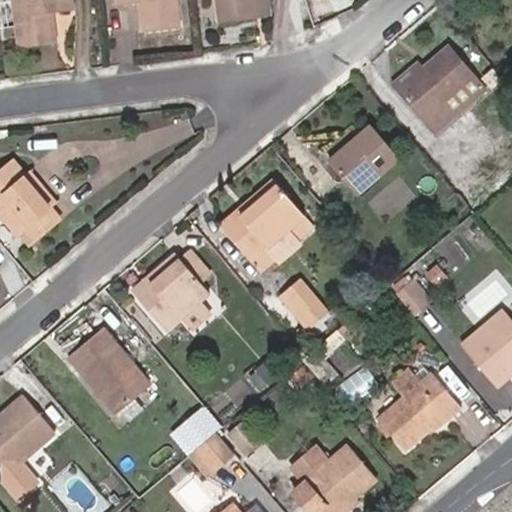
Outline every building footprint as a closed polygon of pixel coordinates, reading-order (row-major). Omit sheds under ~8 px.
[(20,0),(24,39),(59,35),(56,7),(77,4),(76,0),(20,0)] [(181,0),(145,0),(150,25),(185,21),(181,0)] [(259,0),(222,0),(224,17),(260,12),(259,0)] [(280,9),(279,0),(259,0),(260,12),(280,9)] [(455,44),(430,64),(405,86),(431,116),(434,116),(444,127),(466,108),(456,97),(481,75),(455,44)] [(405,86),(430,64),(424,58),(400,78),(405,86)] [(491,86),(481,75),(456,97),(466,108),(491,86)] [(378,123),(337,158),(362,189),(404,155),(378,123)] [(64,218),(55,207),(29,177),(32,175),(18,157),(0,172),(0,201),(25,231),(32,226),(42,238),(64,218)] [(457,185),(479,209),(507,183),(485,160),(457,185)] [(37,171),(32,175),(29,177),(55,207),(62,200),(37,171)] [(227,222),(232,228),(286,186),(280,180),(227,222)] [(286,186),(232,228),(255,256),(292,229),(300,237),(316,223),(286,186)] [(407,240),(389,218),(378,227),(396,249),(407,240)] [(198,249),(188,257),(208,281),(218,273),(198,249)] [(215,290),(208,281),(188,257),(182,252),(151,277),(156,283),(143,294),(170,325),(215,290)] [(417,276),(435,297),(441,292),(424,271),(417,276)] [(435,297),(417,276),(403,287),(421,308),(435,297)] [(138,288),(143,294),(156,283),(151,277),(138,288)] [(330,308),(305,277),(286,291),(312,322),(330,308)] [(511,372),(511,314),(505,307),(465,340),(501,381),(511,372)] [(156,382),(108,327),(75,354),(124,411),(156,382)] [(404,441),(429,419),(426,415),(443,403),(448,408),(461,397),(431,364),(378,408),(404,441)] [(29,395),(0,419),(4,425),(0,428),(0,457),(12,472),(61,429),(29,395)] [(429,419),(431,422),(448,408),(443,403),(426,415),(429,419)] [(270,434),(253,412),(237,427),(255,447),(270,434)] [(224,460),(241,445),(223,425),(207,439),(224,460)] [(224,460),(207,439),(199,446),(216,467),(224,460)] [(332,511),(340,507),(360,490),(380,472),(354,440),(333,456),(312,474),(320,484),(308,493),(324,511),(332,511)] [(312,474),(333,456),(321,441),(300,459),(312,474)] [(360,490),(340,507),(343,511),(344,511),(365,496),(360,490)] [(247,511),(238,501),(224,511),(247,511)]
